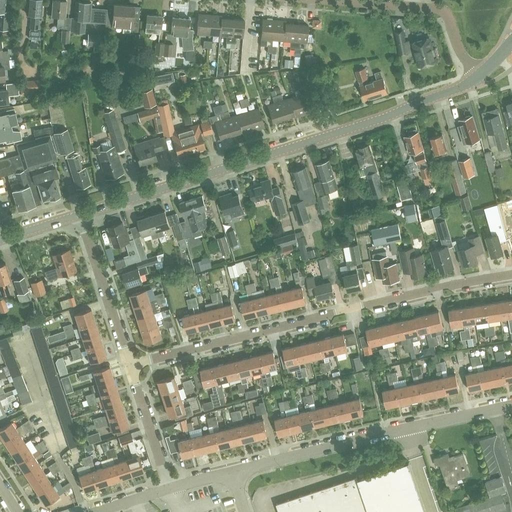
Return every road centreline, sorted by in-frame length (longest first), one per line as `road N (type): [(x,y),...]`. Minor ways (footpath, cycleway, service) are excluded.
road 1 (tertiary): [(80,216),(368,124),(473,79)]
road 2 (residential): [(134,365),(511,273)]
road 3 (residential): [(232,474),(511,407)]
road 4 (residential): [(473,79),(442,11),(310,0)]
road 5 (residential): [(134,365),(80,216)]
road 6 (residential): [(170,488),(134,365)]
